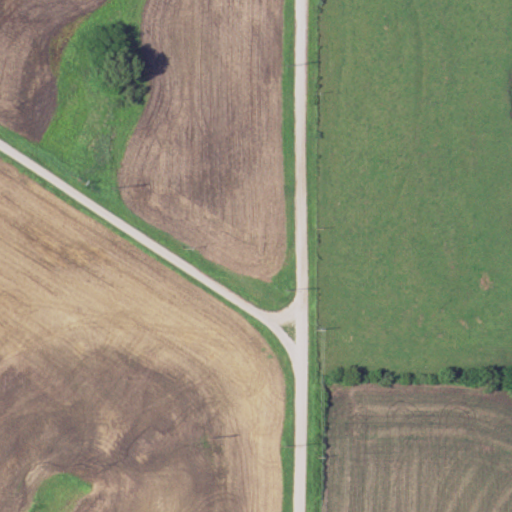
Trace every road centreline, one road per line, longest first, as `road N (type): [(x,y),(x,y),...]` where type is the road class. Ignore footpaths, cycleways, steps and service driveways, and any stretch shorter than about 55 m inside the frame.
road 1 (residential): [(301,511),(305,0)]
road 2 (residential): [(303,366),(249,306),(0,141)]
